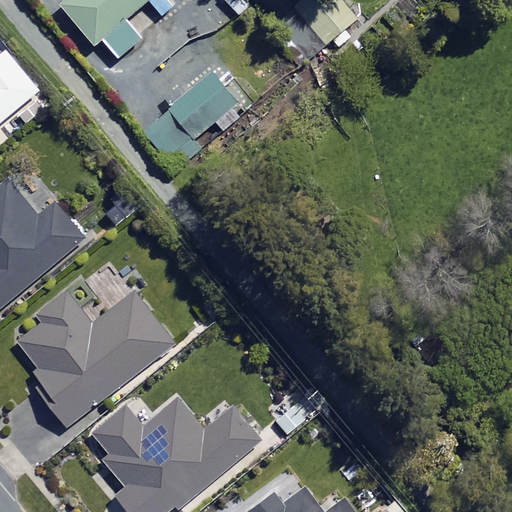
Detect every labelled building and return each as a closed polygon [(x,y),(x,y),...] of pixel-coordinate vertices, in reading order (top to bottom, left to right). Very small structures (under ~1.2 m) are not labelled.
[(178,2),(176,0),(60,0),(95,43),(103,38),(118,57),(142,37),(125,17),(146,0),(150,0),(162,15),(178,2)] [(326,45),(358,19),(341,0),(302,0),(294,7),(326,45)] [(0,121),(40,89),(7,48),(0,54),(0,121)] [(241,106),(216,71),(148,119),(173,154),(241,106)] [(39,215),(5,174),(0,178),(0,307),(84,238),(54,202),(39,215)] [(40,379),(36,382),(67,423),(176,341),(137,290),(93,323),(73,296),(18,338),(39,366),(34,370),(40,379)] [(205,430),(179,398),(145,426),(127,404),(93,431),(109,451),(103,456),(126,484),(117,492),(133,511),(163,511),(177,501),(181,505),(261,439),(234,406),(205,430)] [(326,511),(324,511),(306,487),(284,503),(275,491),(247,511),(355,511),(345,498),(326,511)]
